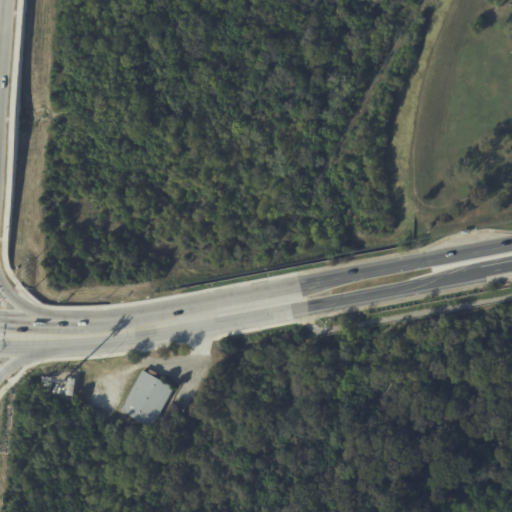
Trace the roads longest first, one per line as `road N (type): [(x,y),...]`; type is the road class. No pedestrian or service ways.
road 1 (secondary): [(511,244),(60,335)]
road 2 (secondary): [(60,335),(218,323),(511,266)]
